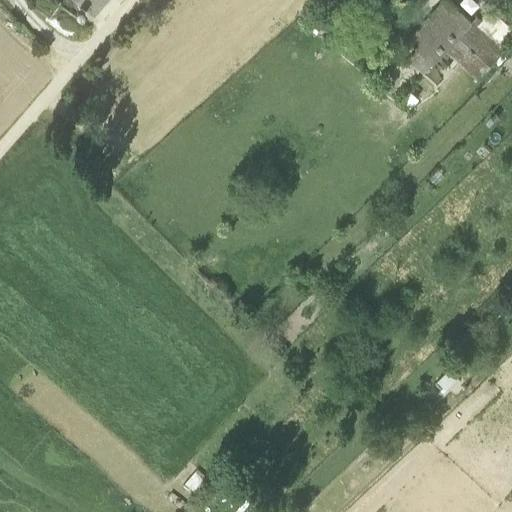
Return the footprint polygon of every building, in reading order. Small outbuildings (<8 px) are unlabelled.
[(71,0),(93,18),(108,0),(71,0)] [(446,0),(442,0),(405,40),(415,49),(400,64),(409,71),(414,66),(423,72),(446,52),(477,79),(511,40),(511,31),(490,11),(480,22),(475,17),(470,22),(446,0)] [(306,24),(315,33),(333,16),(322,6),(306,24)] [(506,74),(511,67),(511,57),(511,56),(499,68),(506,74)] [(451,365),(436,380),(446,389),(460,374),(451,365)] [(196,465),(182,482),(197,494),(210,477),(196,465)]
